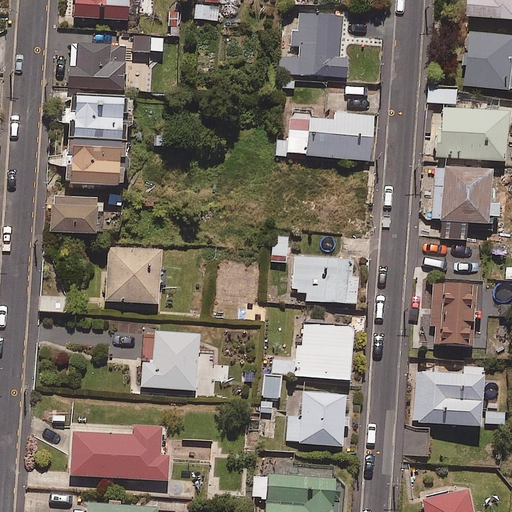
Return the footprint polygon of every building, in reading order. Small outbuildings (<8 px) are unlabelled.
[(135,0),(76,0),(75,18),(128,23),(130,2),(135,3),(135,0)] [(511,0),(470,0),(471,17),(511,16),(511,0)] [(219,8),(193,6),(192,19),(218,21),(219,8)] [(343,18),(293,14),(290,46),(300,47),(298,75),(347,79),(348,60),(340,59),(343,18)] [(511,38),(467,33),(461,86),(511,92),(511,38)] [(127,48),(71,45),(69,89),(124,92),(127,48)] [(457,94),(429,93),(428,105),(456,106),(457,94)] [(71,141),(122,144),(124,101),(73,98),(71,141)] [(434,158),(506,163),(510,121),(511,121),(511,104),(498,104),(497,114),(443,110),(442,127),(436,127),(434,158)] [(374,118),(335,115),(334,123),(289,119),(287,143),(275,142),(274,154),(371,162),(374,118)] [(122,144),(71,141),(68,187),(125,190),(128,144),(122,144)] [(369,171),(318,167),(317,181),(327,181),(326,201),(317,200),(315,231),(365,234),(369,171)] [(493,172),(436,168),(434,189),(432,220),(443,220),(442,239),(467,241),(468,224),(488,226),(489,218),(500,219),(501,206),(491,206),(493,172)] [(295,193),(272,194),(273,206),(295,205),(295,193)] [(99,201),(52,198),(50,234),(97,237),(99,201)] [(288,238),(273,238),(272,263),(287,264),(288,238)] [(106,302),(159,305),(162,251),(108,248),(106,302)] [(352,262),(294,257),(292,291),(306,293),(305,302),(356,306),(358,279),(350,278),(352,262)] [(472,326),(477,327),(477,312),(472,312),(473,286),(432,285),(431,328),(435,328),(435,347),(471,348),(472,326)] [(67,299),(42,298),(41,313),(66,314),(67,299)] [(354,329),(298,325),(295,361),(273,360),(271,375),(350,381),(354,329)] [(199,337),(155,334),(153,365),(143,364),(141,388),(196,392),(199,337)] [(434,364),(417,362),(413,424),(481,428),(485,370),(463,368),(462,376),(434,374),(434,364)] [(280,400),(281,378),(264,377),(263,399),(280,400)] [(343,447),(347,395),(302,392),(300,417),(288,416),(286,443),(343,447)] [(506,412),(485,411),(484,424),(505,426),(506,412)] [(134,429),(133,438),(73,435),(71,477),(168,482),(170,458),(161,457),(162,430),(134,429)] [(338,511),(340,481),(335,481),(255,475),(253,498),(267,499),(266,511),(338,511)] [(473,511),(470,493),(424,502),(425,511),(473,511)]
